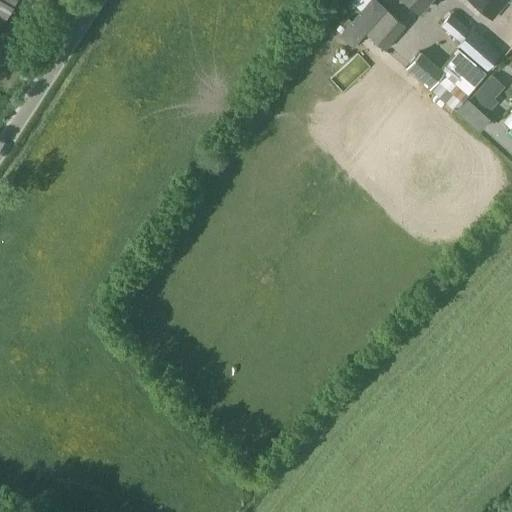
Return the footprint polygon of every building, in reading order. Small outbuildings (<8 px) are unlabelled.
[(0,0),(0,27),(15,0),(0,0)] [(405,0),(418,10),(426,0),(405,0)] [(478,0),(476,3),(492,17),(507,0),(510,2),(511,0),(478,0)] [(383,47),(403,23),(387,10),(355,46),(372,60),(383,47)] [(487,67),(499,52),(452,12),(442,24),(458,38),(456,40),(487,67)] [(427,85),(440,70),(417,50),(404,66),(427,85)] [(429,85),(443,108),(458,99),(444,76),(429,85)] [(486,110),(496,98),(481,85),(471,96),(486,110)]
